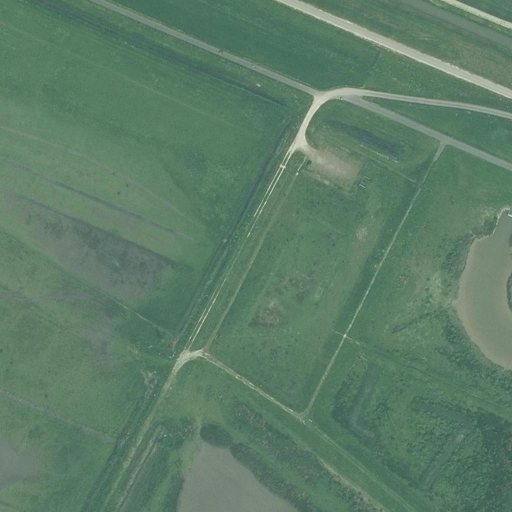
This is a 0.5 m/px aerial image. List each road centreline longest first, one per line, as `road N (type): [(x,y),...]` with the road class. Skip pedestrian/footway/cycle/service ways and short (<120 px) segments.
road 1 (track): [(183,358),(297,142)]
road 2 (unclassified): [(511,92),(289,0)]
road 3 (track): [(321,511),(166,394)]
road 4 (unclassified): [(325,96),(355,91),(511,116)]
road 5 (track): [(105,511),(183,358)]
